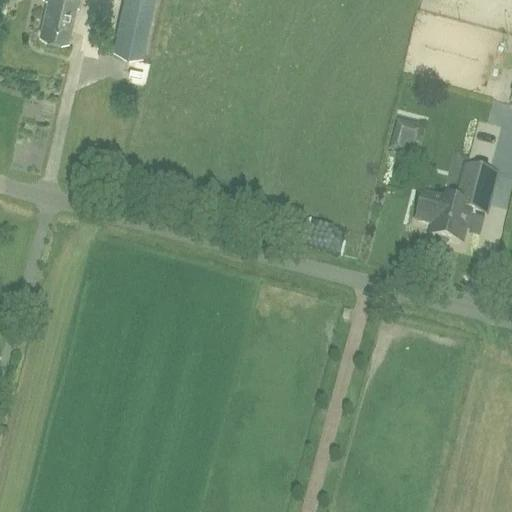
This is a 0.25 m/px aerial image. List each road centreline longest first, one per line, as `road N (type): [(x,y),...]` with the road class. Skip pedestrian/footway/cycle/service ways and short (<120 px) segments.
road 1 (unclassified): [(511,317),(0,181)]
road 2 (unknown): [(363,277),(302,511)]
